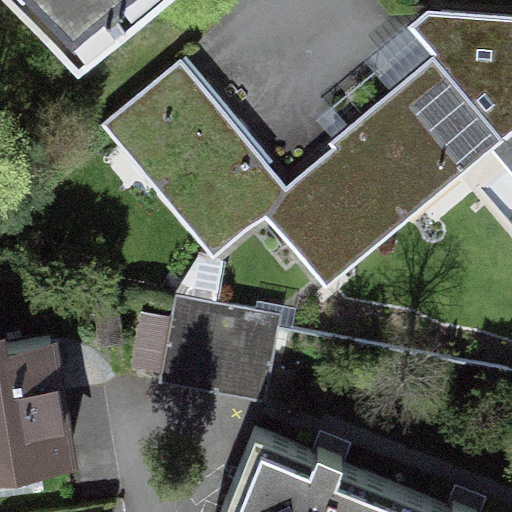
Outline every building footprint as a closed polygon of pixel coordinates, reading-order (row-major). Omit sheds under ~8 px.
[(511,15),(440,9),(436,63),(285,187),(287,189),(264,208),(265,209),(326,282),(492,144),(511,166),(511,15)] [(178,58),(103,120),(212,252),(265,209),(264,208),(287,189),(285,187),(232,123),(178,58)] [(172,306),(160,368),(266,388),(278,326),(172,306)] [(0,465),(67,454),(47,335),(0,342),(0,465)] [(222,511),(393,511),(404,486),(338,461),(342,451),(329,446),(316,440),(313,450),(256,427),(222,511)] [(448,504),(404,486),(393,511),(474,511),(477,506),(464,501),(451,496),(448,504)]
